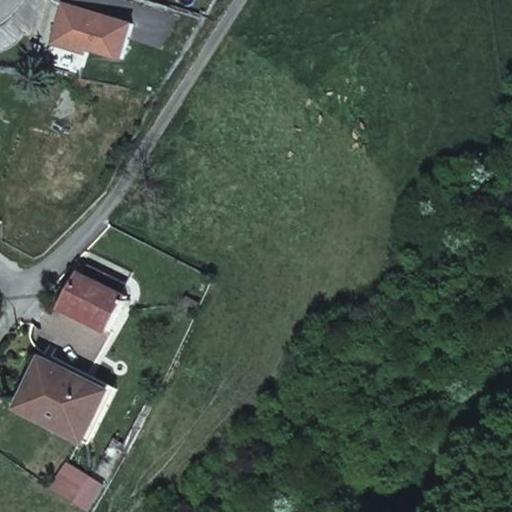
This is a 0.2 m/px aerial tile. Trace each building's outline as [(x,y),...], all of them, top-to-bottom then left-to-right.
[(90,49),(124,59),(134,24),(64,4),(52,44),(88,54),(90,49)] [(86,276),(124,294),(129,284),(91,266),(86,276)] [(62,307),(109,330),(129,297),(124,294),(86,276),(81,274),(62,307)] [(44,358),(20,407),(87,440),(111,391),(62,367),(44,358)] [(111,391),(87,440),(92,443),(118,389),(64,362),(62,367),(111,391)] [(93,477),(86,490),(78,503),(90,511),(105,485),(93,477)] [(78,503),(86,490),(71,480),(58,480),(53,487),(78,503)]
